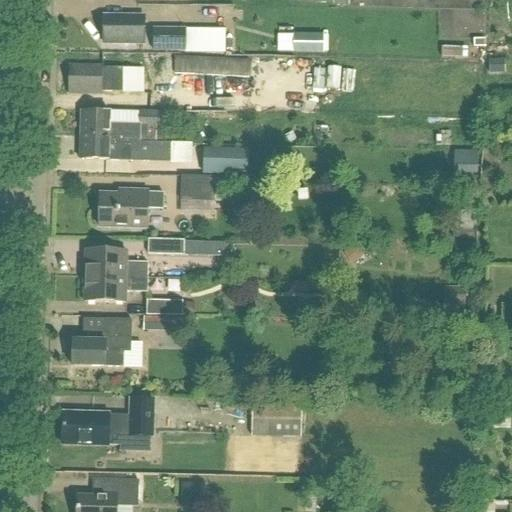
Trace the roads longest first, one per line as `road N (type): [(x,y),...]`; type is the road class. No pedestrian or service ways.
road 1 (residential): [(25,511),(34,194)]
road 2 (residential): [(34,194),(40,0)]
